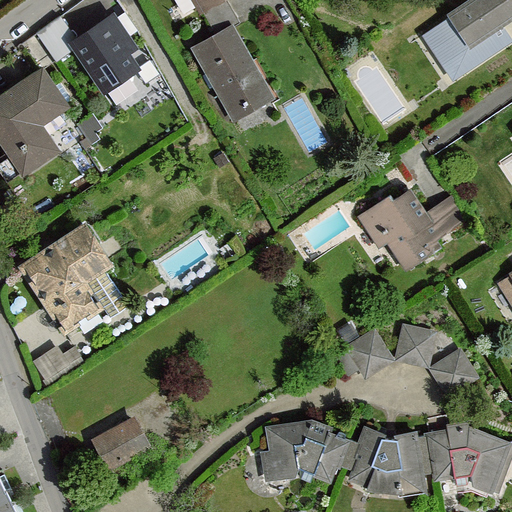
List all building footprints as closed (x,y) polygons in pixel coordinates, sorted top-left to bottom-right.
[(197,0),(204,11),(222,0),(197,0)] [(228,0),(222,0),(204,11),(219,37),(235,27),(242,23),(228,0)] [(511,15),(511,0),(469,0),(424,30),(456,80),(511,44),(511,33),(504,21),(511,15)] [(125,9),(80,34),(68,15),(44,28),(60,57),(81,45),(108,92),(157,64),(125,9)] [(275,98),(235,27),(219,37),(196,49),(236,120),(275,98)] [(49,67),(0,99),(0,137),(29,181),(70,154),(51,127),(77,110),(49,67)] [(390,193),(359,215),(378,242),(385,237),(406,269),(439,246),(434,237),(462,220),(452,194),(425,212),(408,186),(392,196),(390,193)] [(90,230),(29,267),(72,336),(111,312),(94,286),(116,272),(90,230)] [(511,272),(503,278),(511,291),(511,272)] [(439,331),(403,324),(396,361),(431,369),(439,331)] [(343,348),(367,380),(396,361),(375,329),(343,348)] [(40,355),(51,378),(90,359),(82,342),(67,350),(64,343),(40,355)] [(462,348),(431,369),(448,401),(481,378),(462,348)] [(133,415),(93,437),(108,465),(148,443),(133,415)] [(263,450),(267,476),(292,470),(295,460),(314,466),(312,470),(330,476),(335,461),(355,468),(352,476),(371,483),(371,485),(398,487),(399,493),(425,489),(423,473),(435,471),(436,475),(455,471),(459,491),(471,488),(487,494),(490,485),(495,487),(511,445),(511,437),(468,423),(469,420),(448,424),(449,427),(426,431),(427,434),(416,436),(415,429),(395,431),(396,435),(381,434),(383,429),(364,423),(358,441),(345,436),(344,429),(338,427),(334,431),(326,428),(328,423),(311,417),(267,425),(271,448),(263,450)] [(25,511),(11,470),(1,473),(0,469),(0,511),(25,511)]
